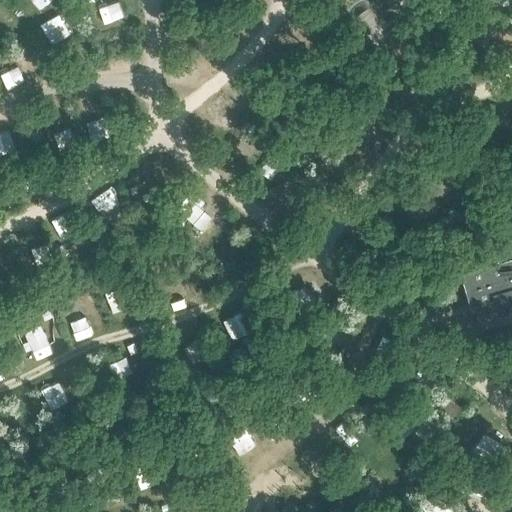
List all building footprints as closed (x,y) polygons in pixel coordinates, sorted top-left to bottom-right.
[(103,26),(124,22),(120,2),(99,6),(103,26)] [(51,41),(69,30),(57,10),(39,20),(51,41)] [(8,88),(24,80),(17,65),(0,73),(8,88)] [(14,133),(0,134),(0,152),(17,150),(14,133)] [(106,210),(121,200),(111,185),(96,195),(106,210)] [(29,246),(44,240),(38,223),(23,229),(29,246)] [(0,240),(0,260),(11,257),(5,239),(0,240)] [(472,299),(495,291),(500,306),(511,302),(511,248),(461,266),(472,299)] [(107,289),(112,320),(133,317),(129,286),(107,289)] [(62,307),(68,325),(86,320),(81,301),(62,307)] [(229,318),(235,335),(247,331),(241,314),(229,318)] [(26,332),(39,360),(57,351),(44,323),(26,332)] [(49,401),(65,396),(60,381),(44,387),(49,401)] [(435,404),(455,418),(463,408),(443,393),(435,404)] [(493,443),(504,435),(491,415),(479,423),(493,443)] [(141,488),(157,482),(151,466),(135,472),(141,488)]
